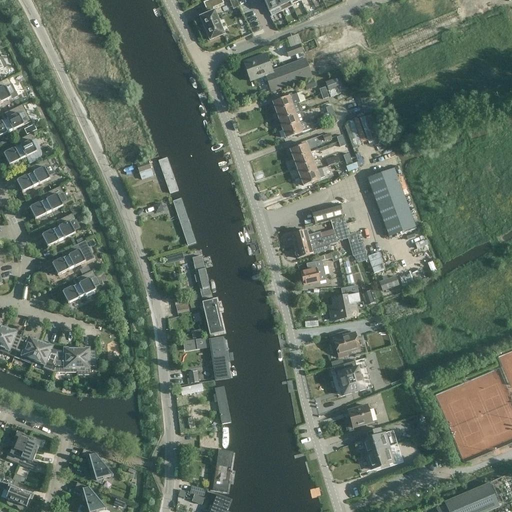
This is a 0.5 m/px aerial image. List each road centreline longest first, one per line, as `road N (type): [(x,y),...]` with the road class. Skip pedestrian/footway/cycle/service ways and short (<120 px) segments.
road 1 (unclassified): [(339,511),(264,233),(201,63)]
road 2 (residential): [(166,511),(171,463),(162,337),(110,178)]
road 3 (track): [(463,127),(502,255),(369,323)]
road 4 (unclassified): [(110,178),(22,0)]
road 5 (unclassified): [(201,63),(356,6)]
road 6 (residential): [(48,511),(67,434),(0,407)]
